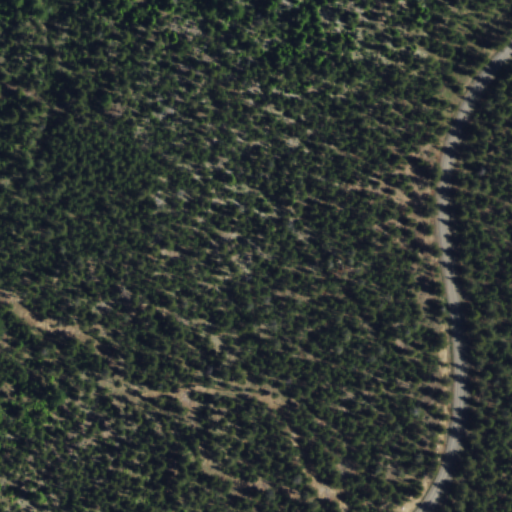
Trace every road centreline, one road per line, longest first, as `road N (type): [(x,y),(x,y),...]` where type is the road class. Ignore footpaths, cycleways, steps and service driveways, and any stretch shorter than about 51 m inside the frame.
road 1 (track): [(332,511),(285,402),(163,318),(127,235),(32,109),(0,96)]
road 2 (residential): [(425,511),(458,447),(454,146),(511,59)]
